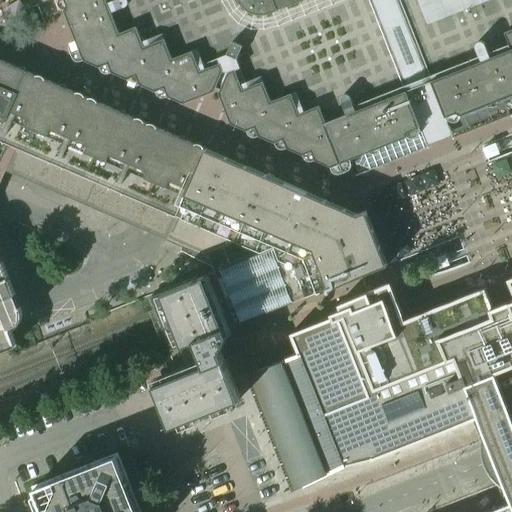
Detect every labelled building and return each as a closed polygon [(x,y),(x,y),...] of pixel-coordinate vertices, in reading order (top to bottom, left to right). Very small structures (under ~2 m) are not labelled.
[(511,0),(64,0),(67,5),(64,10),(76,40),(84,60),(99,66),(108,63),(112,72),(127,79),(136,75),(140,84),(155,91),(164,87),(168,96),(183,103),(214,91),(215,89),(219,91),(219,93),(231,124),(246,130),(255,126),(259,136),(274,143),(283,138),(287,148),(302,154),(311,150),(315,160),(330,166),(350,159),(381,146),(395,141),(406,136),(409,131),(419,127),(445,116),(455,112),(461,115),(447,120),(448,123),(453,137),(508,116),(503,101),(502,99),(511,94),(511,0)] [(0,140),(6,143),(7,144),(15,147),(11,157),(6,169),(6,170),(65,195),(128,222),(142,229),(203,255),(256,234),(260,233),(284,243),(219,269),(241,323),(293,302),(332,287),(341,283),(361,275),(386,265),(377,240),(375,237),(365,211),(361,213),(357,215),(332,204),(326,201),(28,72),(0,59),(0,140)] [(10,330),(19,324),(20,322),(21,321),(20,309),(1,259),(0,256),(0,351),(14,346),(8,331),(10,330)] [(232,346),(225,329),(204,275),(148,297),(170,351),(194,341),(202,360),(205,359),(207,363),(153,384),(170,427),(239,399),(224,359),(223,357),(228,355),(232,346)] [(511,511),(511,277),(508,279),(511,288),(511,309),(507,311),(502,313),(498,309),(492,309),(484,289),(411,318),(401,314),(390,284),(340,303),(344,313),(290,334),(298,354),(245,375),(291,492),(343,466),(345,471),(370,459),(371,460),(472,421),(476,434),(479,438),(481,444),(481,452),(485,463),(490,476),(496,482),(497,486),(505,505),(496,509),(487,511),(511,511)] [(137,511),(139,510),(136,508),(127,485),(128,483),(126,482),(121,469),(114,472),(105,468),(102,461),(90,466),(87,465),(86,467),(63,476),(60,475),(59,478),(33,488),(42,511),(137,511)]
